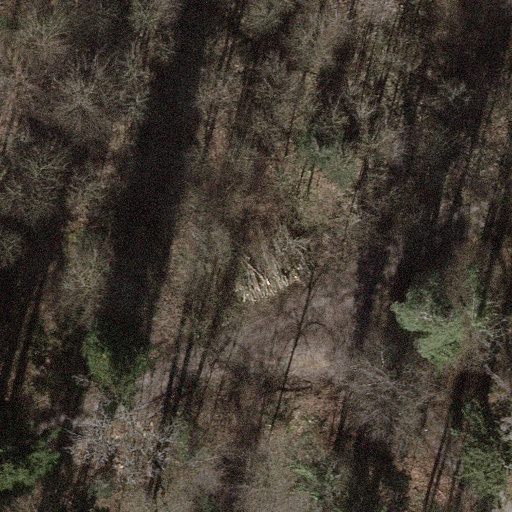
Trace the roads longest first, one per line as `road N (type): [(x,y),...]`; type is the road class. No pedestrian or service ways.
road 1 (track): [(511,201),(0,457)]
road 2 (track): [(245,340),(389,395),(511,511)]
